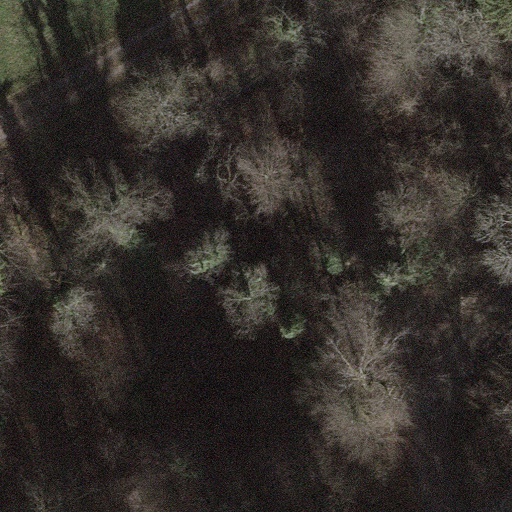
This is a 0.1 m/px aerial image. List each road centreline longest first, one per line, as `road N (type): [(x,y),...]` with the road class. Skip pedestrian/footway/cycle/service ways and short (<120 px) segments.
road 1 (track): [(233,0),(0,139)]
road 2 (track): [(511,289),(419,414),(451,511)]
